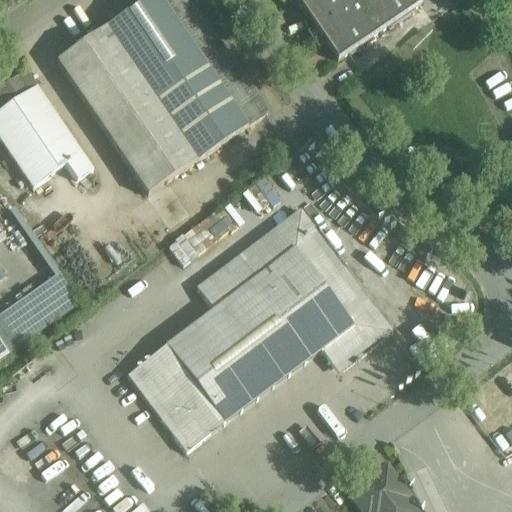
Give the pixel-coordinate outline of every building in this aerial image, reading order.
[(157,0),(151,0),(56,65),(147,198),(246,130),(157,0)] [(267,116),(188,0),(157,0),(246,130),(267,116)] [(421,7),(415,0),(293,0),(337,64),(421,7)] [(25,73),(0,90),(0,116),(37,91),(25,73)] [(37,91),(0,116),(0,143),(32,192),(66,169),(76,184),(93,173),(37,91)] [(300,213),(196,292),(213,314),(127,379),(186,456),(320,355),(337,378),(392,336),(300,213)] [(190,232),(168,249),(183,268),(205,251),(190,232)] [(48,288),(0,316),(0,358),(66,318),(48,288)] [(406,499),(386,472),(354,497),(356,500),(354,502),(361,511),(411,511),(403,501),(406,499)]
